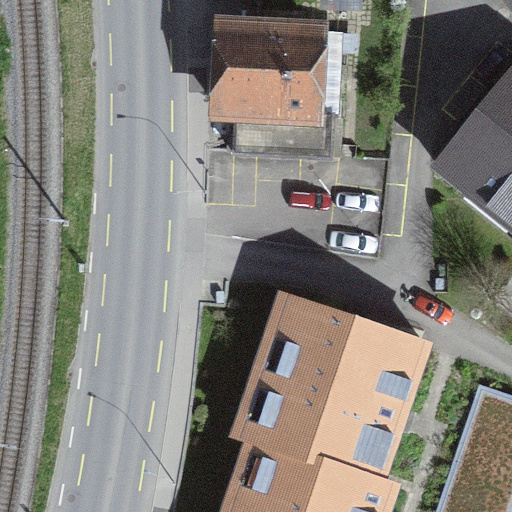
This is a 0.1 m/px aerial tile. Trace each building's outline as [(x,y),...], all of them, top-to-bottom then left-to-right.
[(234,155),(332,160),(339,34),(224,28),(223,58),(220,58),(218,82),(221,82),(219,112),(236,113),(234,155)] [(511,73),(438,165),(511,224),(511,73)] [(511,277),(494,300),(511,314),(511,277)] [(376,482),(423,344),(287,299),(241,437),(254,441),(376,482)] [(439,511),(507,511),(511,499),(511,399),(481,389),(439,511)] [(380,511),(389,487),(376,482),(254,441),(230,511),(380,511)]
